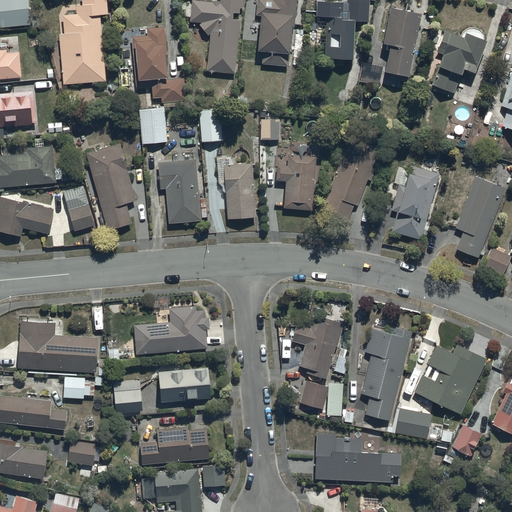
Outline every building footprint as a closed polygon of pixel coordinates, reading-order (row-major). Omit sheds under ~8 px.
[(0,0),(0,28),(30,26),(27,0),(0,0)] [(61,36),(58,36),(63,86),(105,83),(100,18),(107,18),(105,0),(81,0),(81,3),(62,5),(59,14),(61,36)] [(203,66),(207,66),(207,73),(236,75),(239,22),(232,21),(233,15),(240,15),(240,10),(243,10),(243,0),(220,0),(220,3),(219,3),(211,3),(211,4),(191,3),(190,24),(197,24),(209,39),(208,58),(203,58),(203,66)] [(296,0),(271,0),(272,2),(258,1),(256,17),(261,18),(258,56),(263,56),(262,66),(287,68),(288,58),(290,58),(293,19),(295,19),(296,0)] [(325,61),(352,62),(354,24),(369,25),(370,1),(357,0),(344,0),(345,4),(317,3),(316,19),(326,20),(325,61)] [(421,14),(390,8),(383,46),(391,48),(386,74),(391,75),(391,78),(396,79),(397,75),(409,77),(421,14)] [(147,38),(132,39),(135,88),(152,87),(153,100),(160,99),(161,104),(185,103),(184,79),(167,81),(165,50),(166,50),(165,29),(146,30),(147,38)] [(463,42),(443,34),(436,54),(444,57),(431,88),(454,97),(463,73),(474,77),(487,45),(465,37),(463,42)] [(0,81),(21,81),(20,54),(7,55),(7,52),(0,52),(0,81)] [(506,110),(501,128),(511,130),(511,71),(501,109),(506,110)] [(0,128),(36,126),(33,93),(0,95),(0,128)] [(164,109),(138,111),(142,146),(167,143),(164,109)] [(199,113),(201,143),(222,142),(220,111),(199,113)] [(279,121),(260,121),(260,142),(279,142),(279,121)] [(0,192),(3,192),(3,189),(56,185),(56,182),(61,181),(60,170),(54,170),(53,148),(43,149),(42,139),(35,140),(36,150),(27,150),(28,156),(0,158),(0,192)] [(377,152),(347,144),(323,211),(348,220),(353,206),(357,207),(366,181),(370,182),(373,176),(369,174),(377,152)] [(136,202),(119,145),(85,155),(108,232),(131,226),(126,205),(136,202)] [(313,213),(317,159),(288,156),(288,162),(285,162),(284,168),(277,168),(276,183),(285,184),(283,211),(313,213)] [(256,219),(251,166),(232,168),(231,158),(217,159),(218,182),(224,182),(227,221),(256,219)] [(196,161),(157,165),(159,191),(166,191),(168,225),(201,224),(201,219),(207,219),(205,199),(199,199),(196,161)] [(397,214),(391,233),(420,242),(441,176),(410,167),(403,189),(399,187),(391,212),(397,214)] [(479,260),(505,191),(476,179),(455,231),(463,234),(456,251),(479,260)] [(97,237),(94,227),(82,188),(62,194),(74,233),(85,230),(87,240),(97,237)] [(28,205),(0,198),(0,234),(20,239),(22,229),(47,235),(52,213),(27,207),(28,205)] [(503,275),(511,257),(491,250),(484,267),(503,275)] [(133,327),(136,356),(207,350),(206,332),(209,332),(208,320),(204,320),(204,313),(196,313),(195,308),(169,310),(170,324),(133,327)] [(20,323),(17,370),(96,374),(98,340),(54,337),(55,325),(48,324),(48,318),(31,317),(30,323),(20,323)] [(326,380),(335,349),(337,350),(344,326),(324,320),(323,324),(312,320),(309,329),(296,325),(291,343),(305,347),(303,353),(308,355),(302,373),(326,380)] [(390,422),(412,334),(395,330),(393,336),(371,331),(366,354),(370,355),(360,396),(369,398),(364,416),(390,422)] [(460,416),(486,361),(456,346),(452,355),(436,348),(428,364),(429,365),(423,378),(421,377),(413,393),(460,416)] [(207,369),(158,374),(161,404),(210,400),(207,369)] [(84,378),(64,378),(63,400),(79,400),(79,401),(84,401),(84,397),(94,397),(94,383),(84,383),(84,378)] [(142,412),(139,382),(112,384),(114,407),(111,407),(112,415),(142,412)] [(511,434),(511,382),(510,386),(507,385),(503,394),(505,395),(491,425),(511,434)] [(323,408),(328,389),(304,383),(299,406),(309,408),(308,413),(322,416),(324,408),(323,408)] [(0,397),(0,424),(65,432),(67,413),(51,411),(51,403),(0,397)] [(400,410),(395,434),(426,441),(431,416),(400,410)] [(481,435),(462,427),(451,449),(470,458),(481,435)] [(140,445),(141,466),(208,461),(206,431),(187,432),(187,428),(157,431),(158,444),(140,445)] [(71,441),(67,463),(92,467),(96,446),(71,441)] [(0,445),(0,474),(43,481),(47,452),(0,445)] [(306,456),(305,481),(380,484),(382,449),(356,448),(355,452),(328,450),(327,457),(306,456)] [(224,467),(202,468),(203,489),(225,488),(224,467)] [(201,511),(197,470),(154,475),(157,505),(175,503),(176,511),(172,511),(201,511)] [(147,482),(132,482),(133,497),(148,496),(147,482)] [(55,494),(51,511),(75,511),(79,500),(55,494)] [(0,507),(0,511),(35,511),(38,505),(16,498),(12,511),(0,507)]
